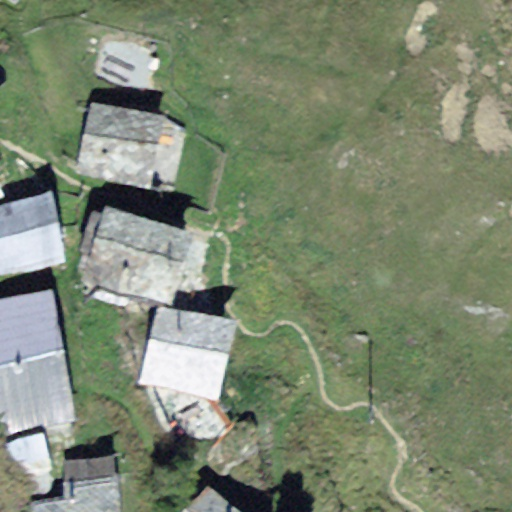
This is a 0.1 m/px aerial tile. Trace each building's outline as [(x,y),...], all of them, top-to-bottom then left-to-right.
[(174,129),(95,112),(84,165),(162,182),(174,129)] [(0,269),(59,254),(45,202),(0,213),(0,269)] [(185,234),(109,211),(89,274),(165,298),(185,234)] [(66,416),(44,297),(0,304),(0,386),(8,427),(25,424),(66,416)] [(225,325),(163,310),(146,381),(209,395),(225,325)] [(41,446),(39,438),(10,446),(18,475),(47,466),(41,446)] [(112,511),(108,461),(70,464),(72,488),(73,503),(39,506),(39,511),(112,511)] [(233,511),(208,493),(194,511),(233,511)]
